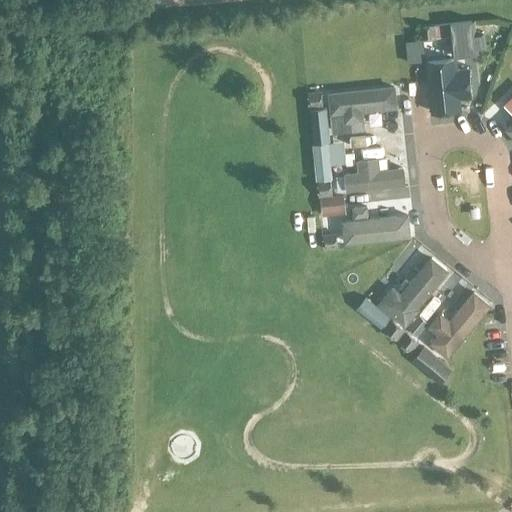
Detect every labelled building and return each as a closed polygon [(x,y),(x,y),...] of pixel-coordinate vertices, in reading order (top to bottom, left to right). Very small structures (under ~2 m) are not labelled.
[(450,23),(453,56),(478,53),(474,20),(450,23)] [(421,40),(423,40),(437,39),(436,25),(420,26),(421,40)] [(408,64),(425,62),(423,40),(406,42),(408,64)] [(424,119),(452,116),(447,64),(419,67),(424,119)] [(327,90),(329,115),(392,109),(390,85),(327,90)] [(324,107),(322,92),(322,91),(308,93),(309,93),(310,109),(324,107)] [(310,109),(314,143),(331,142),(328,108),(310,109)] [(330,166),(328,144),(314,145),(318,181),(332,180),(330,166)] [(345,173),(346,189),(410,184),(409,166),(381,169),(380,158),(351,160),(352,172),(345,173)] [(332,181),(319,182),(320,197),(333,196),(332,181)] [(324,214),(344,212),(343,196),(323,198),(324,214)] [(466,217),(479,218),(480,206),(467,205),(466,217)] [(408,241),(405,212),(338,218),(341,247),(408,241)] [(458,226),(450,236),(471,254),(479,244),(458,226)] [(339,250),(338,247),(337,234),(324,235),(325,249),(325,251),(339,250)] [(447,270),(427,254),(383,307),(402,323),(447,270)] [(464,283),(421,339),(451,362),(494,306),(464,283)] [(382,329),(391,317),(368,297),(367,297),(356,309),(382,329)] [(429,323),(420,316),(409,329),(418,337),(429,323)] [(393,321),(384,331),(397,341),(405,331),(393,321)] [(408,333),(400,343),(399,344),(412,354),(412,353),(420,343),(408,333)] [(424,347),(416,357),(413,362),(441,384),(453,370),(447,365),(424,347)] [(503,371),(479,375),(481,385),(505,381),(503,371)]
